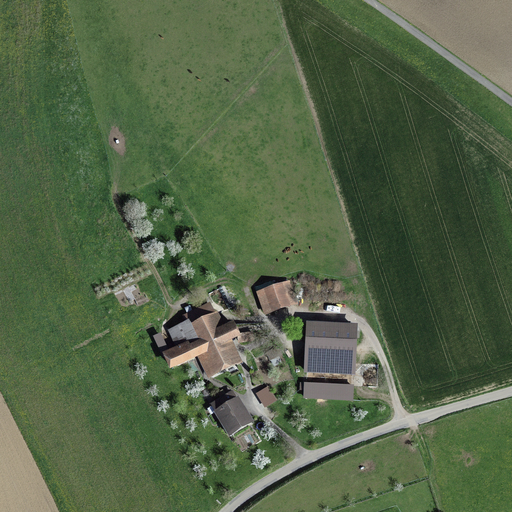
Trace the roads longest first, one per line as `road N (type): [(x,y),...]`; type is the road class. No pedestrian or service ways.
road 1 (unclassified): [(511,392),(306,459),(232,511)]
road 2 (track): [(255,345),(314,317),(349,318),(366,332),(401,424)]
road 3 (unclassified): [(371,0),(511,100)]
road 4 (track): [(255,345),(242,360),(247,395),(306,459)]
